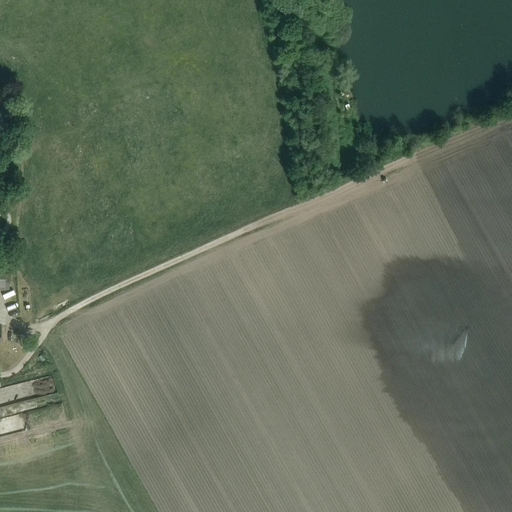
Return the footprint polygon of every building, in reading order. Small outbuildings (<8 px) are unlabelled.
[(0,123),(12,117),(6,106),(0,109),(0,123)] [(22,386),(62,380),(60,366),(20,372),(22,386)] [(74,370),(75,381),(89,379),(87,367),(74,370)] [(0,386),(12,383),(13,387),(18,386),(16,376),(0,379),(0,386)] [(0,396),(0,408),(38,401),(41,420),(72,414),(65,384),(0,396)] [(113,432),(102,438),(106,445),(117,439),(113,432)]
